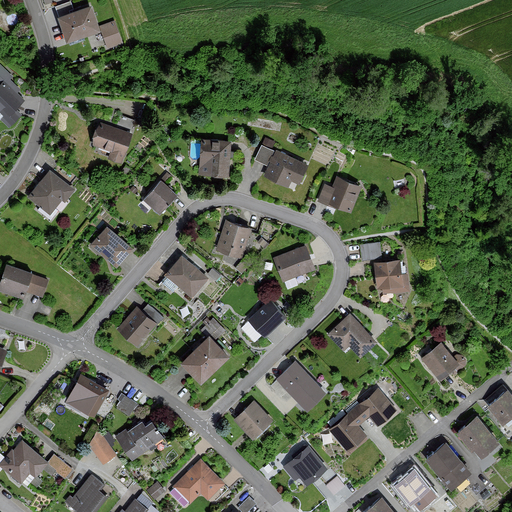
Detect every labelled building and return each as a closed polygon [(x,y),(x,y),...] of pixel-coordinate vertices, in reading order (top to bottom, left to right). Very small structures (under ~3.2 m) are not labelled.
[(101,35),(92,9),(58,20),(67,47),(101,35)] [(99,28),(108,51),(123,46),(115,23),(99,28)] [(82,54),(85,64),(95,60),(92,51),(82,54)] [(13,77),(0,65),(0,111),(8,119),(23,101),(16,95),(21,90),(10,80),(13,77)] [(131,136),(97,123),(89,145),(114,154),(111,160),(121,164),(131,136)] [(276,150),(275,152),(273,151),(276,143),(266,138),(261,147),(255,161),(268,167),(263,178),(289,190),(292,183),(299,186),(309,166),(276,150)] [(232,143),(201,142),(200,166),(213,166),(213,179),(230,180),(232,143)] [(75,191),(49,171),(27,199),(50,217),(61,202),(64,204),(75,191)] [(332,189),(324,187),(317,204),(328,208),(329,206),(351,215),(362,189),(337,178),(332,189)] [(178,197),(161,183),(144,202),(160,217),(178,197)] [(252,229),(223,222),(215,252),(243,260),(252,229)] [(133,250),(107,228),(91,246),(117,269),(133,250)] [(380,244),(360,247),(362,263),(382,261),(380,244)] [(307,248),(274,260),(283,284),(316,272),(307,248)] [(210,280),(182,256),(164,277),(192,300),(210,280)] [(247,258),(237,269),(242,273),(252,262),(247,258)] [(406,290),(403,263),(375,266),(379,293),(406,290)] [(48,281),(5,266),(0,281),(0,292),(24,301),(29,287),(45,292),(48,281)] [(287,320),(270,303),(249,324),(266,341),(287,320)] [(121,333),(137,349),(163,320),(146,305),(121,333)] [(378,345),(349,314),(327,335),(344,353),(349,348),(361,360),(378,345)] [(214,341),(225,331),(213,318),(202,329),(214,341)] [(181,366),(202,388),(231,360),(209,338),(181,366)] [(421,359),(440,382),(460,365),(441,343),(421,359)] [(327,396),(295,363),(276,381),(307,414),(327,396)] [(81,376),(70,395),(82,402),(78,408),(95,418),(109,392),(81,376)] [(347,418),(346,416),(328,431),(349,455),(368,438),(359,428),(370,418),(378,428),(398,411),(378,389),(361,403),(362,405),(347,418)] [(511,421),(511,398),(507,393),(488,409),(505,428),(511,421)] [(138,405),(124,396),(117,408),(130,416),(138,405)] [(233,422),(254,443),(274,423),(253,402),(233,422)] [(165,443),(151,421),(146,425),(142,419),(114,437),(131,464),(165,443)] [(502,448),(477,419),(458,435),(474,455),(477,452),(485,462),(502,448)] [(97,433),(89,447),(102,467),(116,457),(102,435),(99,437),(97,433)] [(48,463),(22,442),(14,452),(12,450),(5,459),(0,454),(0,474),(3,471),(21,486),(30,476),(36,481),(48,466),(64,480),(72,470),(54,455),(48,463)] [(329,471),(308,446),(282,468),(295,483),(300,479),(308,488),(329,471)] [(474,476),(448,446),(427,464),(453,494),(474,476)] [(226,485),(200,460),(173,488),(174,489),(170,494),(185,508),(189,504),(191,506),(200,496),(208,504),(226,485)] [(431,491),(414,473),(395,490),(412,508),(431,491)] [(70,495),(64,503),(74,511),(92,511),(106,497),(100,492),(104,487),(92,476),(73,498),(70,495)] [(345,486),(336,477),(326,486),(335,495),(345,486)] [(147,493),(156,503),(166,494),(158,483),(147,493)] [(127,511),(147,511),(152,506),(141,496),(127,511)] [(247,511),(256,504),(249,498),(239,508),(242,511),(247,511)] [(390,511),(382,501),(369,511),(390,511)]
